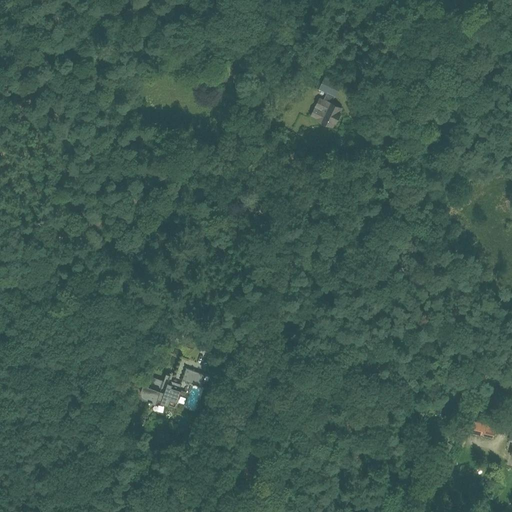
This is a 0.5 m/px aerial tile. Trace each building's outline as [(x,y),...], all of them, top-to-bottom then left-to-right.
[(331,104),(335,96),(335,97),(341,84),(324,76),(318,89),(326,93),(323,100),(320,99),(312,116),(321,121),(333,127),(341,109),(331,104)] [(206,374),(186,367),(182,379),(201,386),(206,374)] [(181,390),(179,389),(181,383),(164,377),(163,380),(151,376),(147,385),(143,383),(140,391),(140,392),(140,394),(141,396),(142,397),(143,398),(145,399),(148,400),(148,401),(155,404),(157,398),(161,399),(160,402),(168,405),(168,404),(175,406),(181,390)] [(383,423),(388,411),(380,408),(375,419),(383,423)] [(493,426),(466,419),(463,430),(492,438),(494,429),(492,429),(493,426)]
